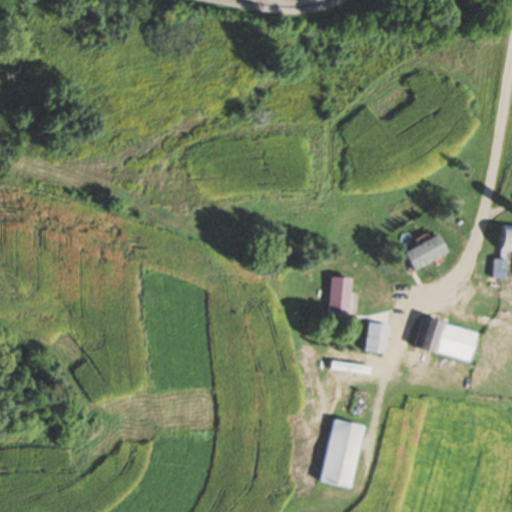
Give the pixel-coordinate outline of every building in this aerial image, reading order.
[(511,227),(502,227),(501,251),(511,251),(511,227)] [(404,253),(414,271),(447,252),(437,235),(404,253)] [(493,278),(504,278),(504,259),(492,259),(493,278)] [(350,278),(330,278),(330,315),(350,315),(350,278)] [(476,330),(422,317),(415,347),(469,361),(476,330)] [(391,326),(370,322),(364,350),(385,354),(391,326)] [(321,482),(351,489),(365,424),(334,418),(321,482)]
